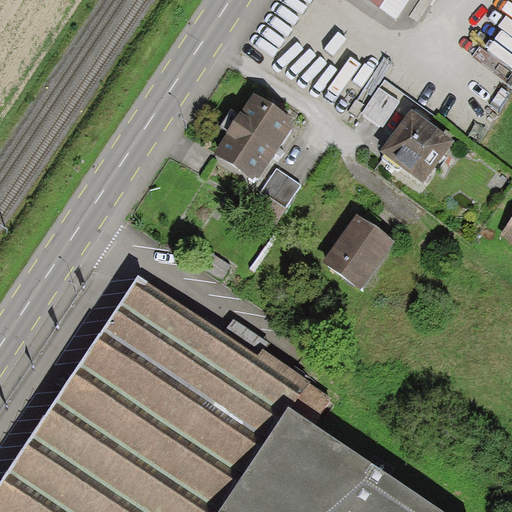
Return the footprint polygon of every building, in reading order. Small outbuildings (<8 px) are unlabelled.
[(356,0),(416,37),(439,0),(356,0)] [(292,122),(252,98),(216,159),(256,182),(292,122)] [(449,145),(409,116),(382,153),(421,182),(449,145)] [(298,189),(274,175),(262,196),(286,210),(298,189)] [(511,212),(498,232),(511,242),(511,212)] [(392,242),(356,218),(325,263),(360,287),(392,242)] [(320,404),(143,288),(0,506),(0,511),(248,511),(303,429),(320,404)] [(420,511),(303,429),(248,511),(420,511)]
